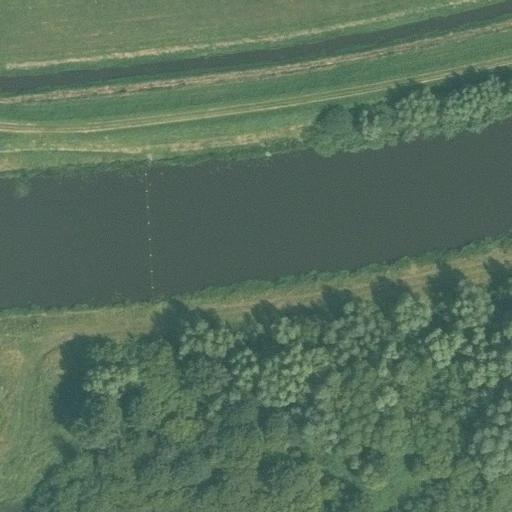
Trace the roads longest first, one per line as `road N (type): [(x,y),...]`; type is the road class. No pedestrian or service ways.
road 1 (track): [(0,459),(15,438),(30,364),(50,347),(511,268)]
road 2 (track): [(0,128),(111,129),(511,63)]
